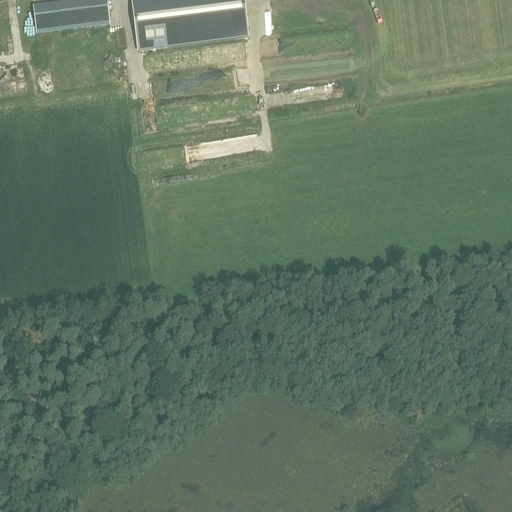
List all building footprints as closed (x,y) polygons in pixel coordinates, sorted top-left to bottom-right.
[(110,27),(106,0),(95,0),(33,8),(36,35),(110,27)] [(168,48),(167,44),(244,35),(239,0),(137,0),(144,51),(168,48)] [(10,9),(0,9),(0,19),(11,19),(10,9)] [(0,55),(14,54),(12,29),(0,30),(0,55)] [(124,31),(115,32),(117,48),(127,47),(124,31)] [(306,39),(307,50),(319,49),(319,38),(306,39)] [(299,75),(346,73),(345,63),(299,66),(299,75)] [(112,91),(114,102),(123,100),(122,89),(112,91)] [(158,102),(147,103),(149,119),(160,118),(158,102)] [(212,176),(158,184),(159,190),(213,181),(212,176)]
